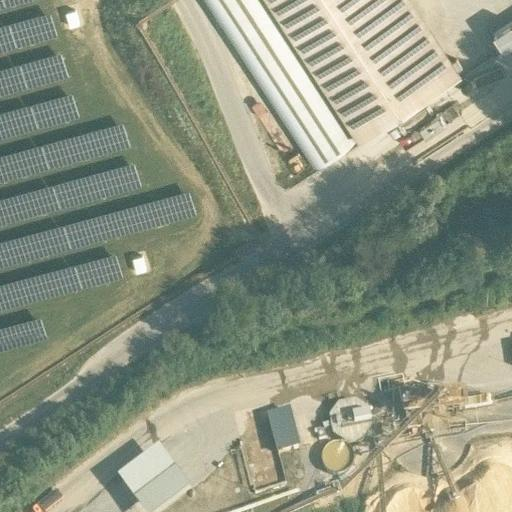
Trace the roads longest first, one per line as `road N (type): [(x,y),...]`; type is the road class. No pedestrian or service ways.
road 1 (unknown): [(511,323),(278,382),(147,444),(73,511)]
road 2 (unknown): [(310,260),(197,35)]
